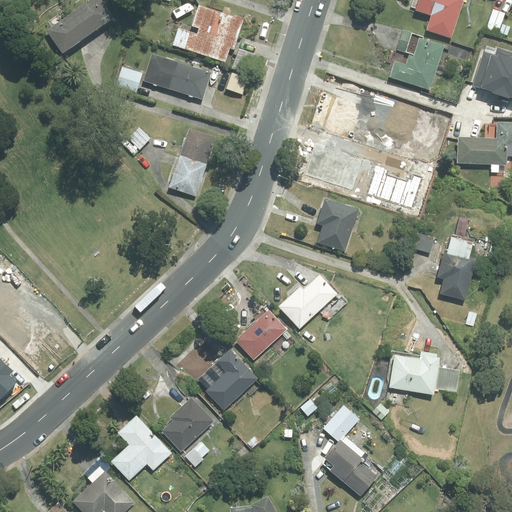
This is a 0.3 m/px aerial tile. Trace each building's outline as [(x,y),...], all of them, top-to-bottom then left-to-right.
[(89,0),(73,12),(88,34),(113,18),(100,0),(89,0)] [(463,0),(414,0),(412,7),(416,8),(415,11),(431,16),(427,30),(451,38),(463,0)] [(192,1),(173,10),(177,19),(196,10),(192,1)] [(199,29),(197,35),(179,29),(173,45),(225,61),(230,48),(234,49),(243,20),(199,5),(192,26),(199,29)] [(505,13),(494,9),(487,28),(498,32),(505,13)] [(50,21),(54,26),(47,30),(63,52),(88,34),(73,12),(60,21),(57,16),(50,21)] [(410,54),(406,65),(395,61),(390,76),(430,90),(444,47),(423,39),(423,37),(404,30),(397,49),(410,54)] [(511,52),(498,48),(497,52),(486,48),(473,85),(511,97),(511,52)] [(255,54),(239,49),(232,68),(248,74),(255,54)] [(173,90),(182,63),(152,53),(144,80),(173,90)] [(211,72),(182,63),(173,90),(203,99),(211,72)] [(136,92),(142,73),(123,67),(117,86),(136,92)] [(232,73),(227,88),(242,94),(248,78),(232,73)] [(403,152),(417,108),(391,100),(391,103),(374,97),(369,112),(386,117),(377,144),(403,152)] [(485,124),(485,138),(458,137),(457,163),(506,164),(507,155),(511,155),(511,122),(497,122),(497,125),(485,124)] [(150,138),(139,127),(128,138),(140,149),(150,138)] [(180,156),(206,164),(216,137),(189,128),(180,156)] [(364,156),(318,140),(306,174),(353,190),(364,156)] [(206,164),(180,156),(170,186),(196,195),(206,164)] [(420,180),(374,164),(365,191),(410,207),(420,180)] [(325,199),(317,223),(324,225),(318,242),(344,250),(358,210),(325,199)] [(434,238),(418,233),(413,248),(430,253),(434,238)] [(447,253),(469,258),(473,242),(452,236),(447,253)] [(465,300),(475,260),(469,258),(447,253),(444,252),(438,277),(444,279),(440,293),(465,300)] [(27,278),(14,263),(0,276),(0,277),(12,291),(27,278)] [(300,287),(280,306),(300,328),(336,294),(319,276),(304,290),(300,287)] [(39,344),(60,323),(37,300),(6,330),(24,349),(34,339),(39,344)] [(258,321),(237,340),(254,358),(286,329),(269,311),(267,312),(263,308),(253,316),(258,321)] [(477,314),(469,312),(466,324),(473,326),(477,314)] [(250,395),(260,386),(255,381),(258,378),(230,350),(199,379),(208,389),(207,391),(224,409),(245,389),(250,395)] [(390,387),(434,394),(435,389),(438,367),(440,358),(436,357),(437,354),(422,351),(421,355),(391,351),(387,378),(390,387)] [(1,358),(0,358),(0,399),(16,384),(9,376),(13,371),(1,358)] [(460,370),(438,367),(435,389),(456,392),(460,370)] [(191,398),(171,417),(174,420),(162,431),(181,452),(214,422),(191,398)] [(308,416),(317,408),(310,400),(301,408),(308,416)] [(338,441),(344,436),(345,436),(360,419),(344,405),(323,428),(338,441)] [(136,416),(119,433),(130,445),(112,462),(129,480),(147,463),(153,470),(171,453),(136,416)] [(345,436),(344,436),(338,441),(325,458),(326,459),(323,464),(361,495),(377,476),(362,463),(368,456),(345,436)] [(202,457),(209,450),(202,442),(186,456),(195,466),(203,459),(202,457)] [(104,472),(99,467),(88,478),(93,483),(74,501),(84,511),(124,511),(135,502),(105,471),(104,472)] [(252,506),(231,509),(231,511),(275,511),(267,497),(252,506)] [(67,511),(58,502),(47,511),(67,511)]
